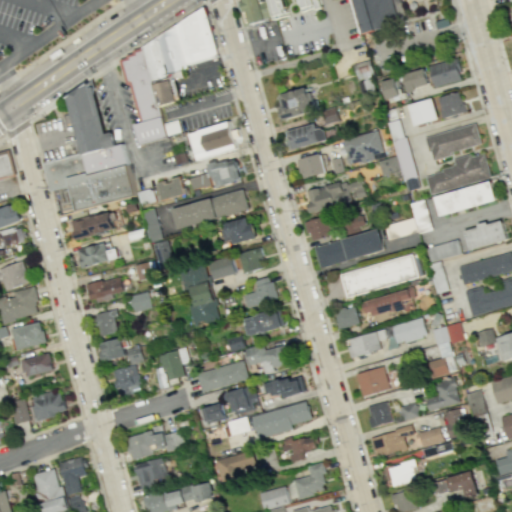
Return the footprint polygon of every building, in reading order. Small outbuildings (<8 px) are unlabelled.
[(265,20),(265,19),(273,16),(268,0),(238,0),(241,11),(239,11),(244,26),(265,20)] [(289,15),(287,11),(285,11),(285,9),(286,8),(283,0),(297,0),(299,5),(300,4),(301,7),(299,8),(300,12),(314,8),(315,9),(321,8),(318,0),(268,0),(273,16),(274,20),(289,15)] [(392,0),(399,23),(361,34),(351,0),(392,0)] [(218,55),(204,6),(175,24),(187,65),(218,55)] [(159,107),(141,48),(175,24),(187,65),(188,67),(183,69),(185,77),(176,80),(182,100),(159,107)] [(142,122),(130,83),(127,84),(120,60),(127,58),(126,56),(134,53),(133,51),(141,48),(159,107),(164,123),(178,118),(182,132),(168,136),(140,144),(134,124),(142,122)] [(435,87),(462,79),(457,58),(429,66),(435,87)] [(353,64),(358,80),(373,76),(368,60),(353,64)] [(404,73),(408,90),(428,86),(425,68),(404,73)] [(399,95),(397,78),(383,80),(386,98),(399,95)] [(82,152),(72,113),(67,96),(92,80),(106,132),(113,131),(116,145),(83,154),(82,152)] [(283,119),(316,111),(310,87),(278,94),(283,119)] [(466,112),(460,91),(437,97),(443,118),(466,112)] [(439,119),(432,98),(409,104),(415,126),(439,119)] [(402,119),(389,122),(405,189),(418,186),(402,119)] [(189,132),(197,160),(237,148),(228,120),(189,132)] [(481,145),(476,124),(426,136),(431,157),(481,145)] [(316,129),(315,125),(287,129),(290,148),(327,141),(325,127),(316,129)] [(343,139),(350,165),(385,155),(378,130),(343,139)] [(136,194),(132,180),(122,143),(116,145),(83,154),(82,152),(43,162),(50,190),(68,185),(75,212),(136,194)] [(15,175),(8,149),(0,150),(0,178),(14,175),(15,175)] [(430,193),(491,178),(484,152),(453,159),(455,167),(426,174),(430,193)] [(297,158),(300,178),(324,173),(321,154),(297,158)] [(400,171),(395,156),(378,161),(383,176),(400,171)] [(215,187),(241,180),(236,158),(209,165),(215,187)] [(210,185),(207,173),(190,177),(193,189),(210,185)] [(184,195),(181,176),(169,178),(169,180),(157,182),(160,198),(184,195)] [(306,191),(310,211),(366,198),(361,178),(306,191)] [(435,196),(440,215),(496,200),(491,181),(435,196)] [(137,192),(141,205),(155,201),(152,188),(137,192)] [(173,206),(177,226),(249,212),(245,191),(173,206)] [(411,203),(419,232),(433,229),(424,200),(411,203)] [(0,207),(10,204),(10,205),(14,204),(16,210),(18,209),(23,219),(0,227),(0,207)] [(143,211),(151,242),(162,238),(155,208),(143,211)] [(70,221),(75,240),(117,229),(113,210),(70,221)] [(309,239),(332,235),(328,216),(306,221),(309,239)] [(221,225),(225,241),(233,239),(234,244),(257,238),(252,217),(221,225)] [(418,230),(413,217),(385,226),(390,240),(418,230)] [(465,228),(469,249),(507,241),(503,220),(465,228)] [(0,242),(1,246),(24,242),(22,226),(0,229),(0,242)] [(315,246),(320,268),(385,250),(379,228),(315,246)] [(427,248),(431,262),(462,252),(458,239),(427,248)] [(154,243),(161,270),(175,266),(169,240),(154,243)] [(77,248),(81,266),(117,259),(115,248),(106,250),(104,243),(77,248)] [(238,253),(244,273),(262,267),(260,258),(264,257),(260,247),(238,253)] [(458,266),(463,284),(511,270),(511,256),(511,252),(458,266)] [(340,272),(346,296),(424,277),(419,253),(340,272)] [(237,273),(232,256),(210,262),(215,279),(237,273)] [(6,290),(31,281),(23,260),(0,269),(0,281),(2,280),(6,290)] [(136,264),(137,279),(151,278),(149,262),(136,264)] [(195,326),(220,320),(206,264),(181,270),(195,326)] [(90,298),(124,292),(121,276),(87,283),(90,298)] [(244,294),(247,307),(277,299),(271,276),(254,280),(256,291),(244,294)] [(511,305),(511,276),(501,280),(503,288),(484,292),(483,286),(465,290),(471,315),(511,305)] [(368,318),(414,305),(412,298),(416,297),(413,287),(363,302),(368,318)] [(0,296),(0,306),(4,322),(40,313),(34,288),(0,296)] [(134,312),(153,307),(149,291),(130,295),(134,312)] [(360,323),(355,305),(334,311),(339,329),(360,323)] [(95,315),(101,336),(120,330),(114,309),(95,315)] [(245,318),(250,336),(285,326),(281,309),(269,312),(245,318)] [(347,338),(352,357),(381,350),(379,340),(387,338),(389,347),(428,337),(423,318),(347,338)] [(17,349),(46,342),(40,321),(12,328),(17,349)] [(433,329),(441,358),(427,362),(431,377),(457,370),(450,343),(464,339),(460,322),(433,329)] [(477,332),(481,346),(496,342),(492,328),(477,332)] [(502,360),(511,357),(511,332),(496,336),(502,360)] [(246,347),(242,335),(228,339),(232,351),(246,347)] [(98,342),(101,361),(125,357),(122,338),(98,342)] [(266,350),(264,344),(246,348),(250,365),(262,362),(264,371),(293,364),(287,344),(266,350)] [(130,364),(142,362),(140,346),(128,348),(130,364)] [(162,353),(167,380),(185,376),(183,363),(189,362),(187,348),(162,353)] [(53,370),(50,353),(21,359),(25,376),(53,370)] [(249,380),(245,361),(197,372),(201,391),(249,380)] [(118,395),(142,390),(137,365),(112,369),(118,395)] [(363,396),(391,388),(384,365),(356,374),(363,396)] [(263,384),(266,396),(283,391),(284,398),(306,392),(300,373),(263,384)] [(511,374),(491,379),(496,403),(511,399),(511,374)] [(438,396),(426,399),(429,410),(460,402),(454,378),(435,382),(438,396)] [(253,386),(227,391),(231,413),(257,408),(253,386)] [(35,420),(66,413),(60,389),(30,396),(35,420)] [(466,392),(471,418),(486,415),(481,389),(466,392)] [(315,422),(262,441),(253,415),(308,397),(315,422)] [(16,424),(30,420),(24,398),(10,402),(16,424)] [(392,422),(387,401),(367,406),(372,426),(392,422)] [(417,416),(414,403),(401,406),(404,419),(417,416)] [(203,407),(206,423),(225,419),(222,404),(203,407)] [(461,408),(443,411),(448,438),(466,434),(461,408)] [(511,413),(501,416),(507,438),(511,437),(511,413)] [(231,434),(250,430),(246,416),(228,421),(231,434)] [(370,436),(375,457),(408,449),(404,435),(413,433),(412,426),(370,436)] [(422,446),(443,442),(441,427),(419,431),(422,446)] [(126,436),(131,459),(154,454),(153,450),(166,447),(166,450),(184,446),(180,431),(164,434),(162,428),(126,436)] [(292,461),(305,458),(303,452),(319,447),(316,435),(292,441),(291,436),(281,439),(284,451),(289,449),(292,461)] [(495,459),(499,474),(511,471),(511,447),(504,450),(506,457),(495,459)] [(216,458),(222,486),(251,480),(249,472),(257,471),(253,451),(216,458)] [(68,495),(82,491),(78,477),(87,475),(82,456),(59,462),(68,495)] [(155,487),(153,479),(166,477),(163,458),(136,463),(140,489),(155,487)] [(418,479),(413,460),(384,467),(389,487),(418,479)] [(307,466),(310,475),(294,480),(299,498),(326,490),(322,474),(326,473),(323,462),(307,466)] [(62,495),(56,468),(33,473),(40,501),(62,495)] [(451,492),(464,489),(466,495),(477,492),(472,471),(447,477),(451,492)] [(438,494),(449,489),(446,478),(434,483),(438,494)] [(197,501),(214,498),(211,482),(194,485),(197,501)] [(196,503),(193,486),(144,495),(147,511),(196,503)] [(261,491),(264,509),(289,504),(286,487),(261,491)] [(396,511),(401,511),(417,508),(411,488),(391,494),(396,511)] [(0,511),(8,511),(12,511),(5,489),(0,490),(0,511)] [(77,511),(85,510),(81,494),(69,497),(72,511),(77,511)] [(44,511),(57,511),(69,509),(66,496),(42,502),(44,511)]
